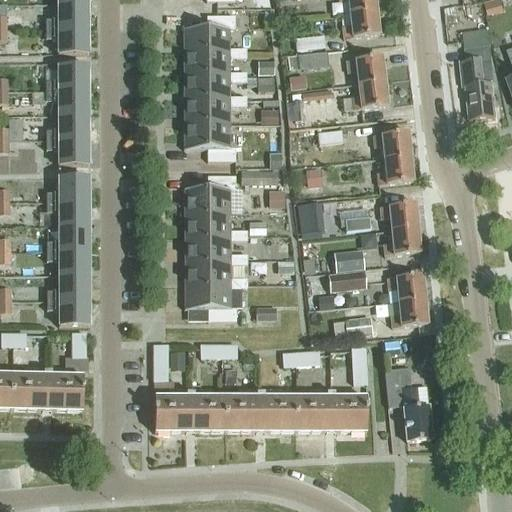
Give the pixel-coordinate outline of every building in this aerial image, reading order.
[(57,0),(58,9),(88,9),(87,0),(57,0)] [(348,5),(349,18),(377,14),(374,0),(338,0),(339,6),(348,5)] [(500,3),(484,7),(488,19),(503,15),(500,3)] [(46,24),(46,33),(88,33),(88,9),(58,9),(58,24),(46,24)] [(456,12),(445,13),(446,27),(457,26),(456,12)] [(274,27),(274,14),(264,15),(265,27),(274,27)] [(379,40),(377,14),(349,18),(350,30),(342,31),(344,44),(379,40)] [(184,34),(184,58),(229,58),(229,54),(229,34),(235,34),(235,21),(207,21),(207,33),(183,33),(183,34),(184,34)] [(88,33),(46,33),(46,44),(58,44),(58,59),(88,59),(88,33)] [(322,40),(293,43),(294,56),(324,53),(322,40)] [(491,50),(465,53),(466,66),(460,66),(463,92),(466,92),(470,126),(496,123),(492,88),(484,89),(483,77),(494,76),(491,50)] [(229,58),(184,58),(184,82),(229,81),(229,78),(229,64),(246,63),(246,54),(229,54),(229,58)] [(298,58),(299,73),(328,70),(327,56),(298,58)] [(298,58),(288,59),(290,74),(299,73),(298,58)] [(356,77),(358,89),(385,86),(382,61),(346,65),(348,78),(356,77)] [(273,66),(257,66),(257,79),(272,79),(273,66)] [(46,86),(46,96),(88,96),(88,71),(58,71),(58,86),(46,86)] [(184,82),(184,105),(229,105),(229,102),(229,87),(246,87),(246,83),(246,78),(229,78),(229,81),(184,82)] [(289,81),(291,94),(306,92),(304,80),(289,81)] [(273,83),(257,83),(257,90),(257,96),(273,96),(273,83)] [(388,111),(385,86),(358,89),(359,101),(351,102),(352,115),(388,111)] [(330,94),(292,98),(292,105),(331,102),(330,94)] [(0,108),(8,109),(8,96),(0,95),(0,108)] [(46,96),(33,96),(33,108),(46,108),(46,106),(46,96)] [(58,120),(88,120),(88,96),(46,96),(46,106),(58,106),(58,120)] [(184,129),(229,129),(229,112),(246,111),(246,102),(229,102),(229,105),(184,105),(184,129)] [(351,102),(342,103),(344,116),(352,115),(351,102)] [(302,105),(292,106),(294,126),(303,125),(302,105)] [(261,127),(278,127),(278,113),(261,114),(261,127)] [(46,135),(46,144),(88,145),(88,120),(58,120),(58,135),(46,135)] [(9,133),(9,144),(22,144),(21,123),(8,124),(9,133)] [(229,129),(184,129),(184,153),(183,153),(183,154),(207,154),(207,166),(235,166),(235,153),(229,153),(229,129)] [(9,133),(0,132),(0,143),(9,144),(9,133)] [(341,134),(317,137),(319,148),(343,146),(341,134)] [(382,152),(383,164),(411,162),(408,137),(373,140),(374,153),(382,152)] [(0,158),(9,158),(9,144),(0,143),(0,158)] [(88,145),(46,144),(46,155),(58,155),(58,170),(88,170),(88,145)] [(269,173),(282,172),(281,156),(269,156),(269,173)] [(413,187),(411,162),(383,164),(385,176),(377,177),(378,190),(413,187)] [(321,190),(320,172),(306,173),(307,191),(321,190)] [(277,176),(241,176),(241,189),(277,189),(277,176)] [(185,218),(229,218),(229,194),(235,194),(235,181),(207,181),(207,193),(184,193),(184,194),(185,195),(185,218)] [(46,208),(88,208),(88,182),(58,182),(58,198),(46,198),(46,208)] [(10,195),(0,194),(0,208),(10,208),(10,195)] [(284,195),(269,195),(268,213),(283,213),(284,195)] [(321,206),(297,209),(301,237),(324,235),(321,206)] [(0,220),(10,220),(10,208),(0,208),(0,220)] [(88,208),(46,208),(46,217),(58,217),(58,232),(89,232),(88,208)] [(389,224),(391,236),(418,233),(416,208),(380,211),(381,224),(389,224)] [(185,218),(185,242),(230,242),(230,246),(247,246),(247,236),(229,236),(229,218),(185,218)] [(345,225),(346,236),(369,234),(368,223),(345,225)] [(265,226),(249,226),(249,239),(265,239),(265,226)] [(89,232),(58,232),(59,247),(46,247),(46,257),(89,256),(89,232)] [(421,258),(418,233),(391,236),(392,248),(384,249),(385,262),(421,258)] [(230,242),(185,242),(185,266),(230,265),(230,270),(247,270),(247,260),(230,260),(230,246),(230,242)] [(11,244),(0,243),(0,256),(11,257),(11,244)] [(336,277),(363,274),(361,254),(334,257),(336,277)] [(0,269),(11,269),(11,257),(0,256),(0,269)] [(89,256),(46,257),(46,266),(59,266),(59,281),(89,281),(89,256)] [(313,263),(303,264),(304,278),(314,277),(313,263)] [(185,266),(185,289),(230,289),(230,294),(247,294),(247,284),(230,284),(230,270),(230,265),(185,266)] [(293,266),(277,266),(278,279),(293,278),(293,266)] [(364,275),(340,278),(330,279),(331,296),(366,293),(364,275)] [(398,307),(425,304),(423,279),(387,283),(388,296),(397,295),(398,307)] [(89,281),(59,281),(59,296),(47,296),(47,305),(89,305),(89,281)] [(230,313),(230,294),(230,289),(185,289),(185,313),(184,313),(184,314),(208,314),(208,326),(236,326),(236,313),(230,313)] [(0,293),(0,305),(11,306),(11,293),(0,293)] [(332,300),(318,301),(319,314),(333,313),(332,300)] [(425,304),(398,307),(399,319),(391,320),(392,333),(428,329),(425,304)] [(11,306),(0,305),(0,330),(14,331),(13,318),(11,318),(11,306)] [(89,305),(47,305),(47,315),(59,315),(59,331),(89,331),(89,305)] [(276,311),(256,311),(256,325),(276,325),(276,311)] [(336,342),(346,341),(346,342),(372,339),(370,321),(334,325),(336,342)] [(13,353),(13,337),(0,337),(1,353),(13,353)] [(26,353),(26,337),(13,337),(13,353),(26,353)] [(71,338),(71,351),(86,350),(86,338),(71,338)] [(398,345),(384,346),(385,359),(399,358),(398,345)] [(168,349),(165,349),(152,349),(152,362),(168,362),(168,349)] [(212,364),(212,349),(200,349),(200,364),(212,364)] [(225,364),(225,349),(212,349),(212,364),(225,364)] [(237,364),(237,349),(225,349),(225,364),(237,364)] [(86,350),(71,351),(71,362),(71,363),(86,363),(86,350)] [(351,353),(352,365),(366,365),(365,353),(351,353)] [(320,370),(319,355),(306,356),(307,371),(320,370)] [(307,371),(306,356),(294,357),(295,372),(307,371)] [(184,357),(170,357),(170,375),(185,375),(184,357)] [(294,357),(282,357),(283,373),(295,372),(294,357)] [(64,362),(64,375),(87,375),(87,363),(86,363),(71,363),(71,362),(64,362)] [(168,362),(152,362),(152,374),(168,374),(168,362)] [(352,365),(352,378),(367,377),(366,365),(352,365)] [(416,390),(417,392),(411,392),(409,372),(384,375),(388,413),(403,411),(407,447),(432,444),(426,389),(416,390)] [(168,374),(152,374),(152,387),(168,387),(168,374)] [(225,375),(225,387),(236,387),(236,375),(225,375)] [(51,380),(51,376),(43,376),(43,380),(12,379),(11,415),(82,417),(83,381),(51,380)] [(367,377),(352,378),(353,390),(367,390),(367,377)] [(0,379),(0,414),(11,415),(12,379),(0,379)] [(186,402),(154,402),(154,438),(225,437),(225,420),(225,402),(194,402),(194,397),(186,397),(186,402)] [(225,420),(225,437),(295,437),(295,402),(264,402),(264,397),(260,397),(256,397),(256,402),(225,402),(225,420)] [(295,402),(295,437),(366,437),(366,402),(334,402),(334,397),(326,397),(326,402),(295,402)]
